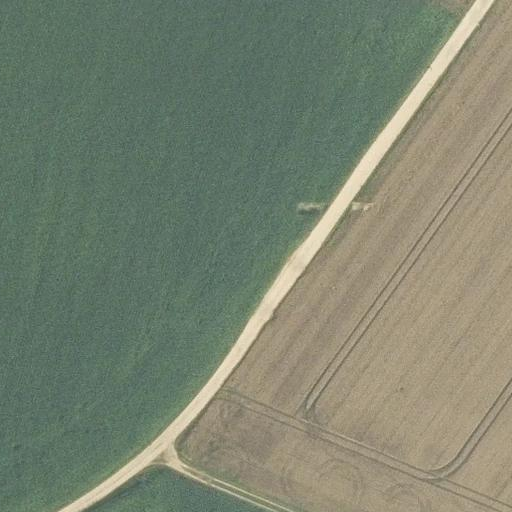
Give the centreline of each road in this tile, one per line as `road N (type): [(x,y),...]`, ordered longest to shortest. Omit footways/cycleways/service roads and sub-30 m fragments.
road 1 (track): [(160,454),(486,0)]
road 2 (track): [(286,511),(160,454)]
